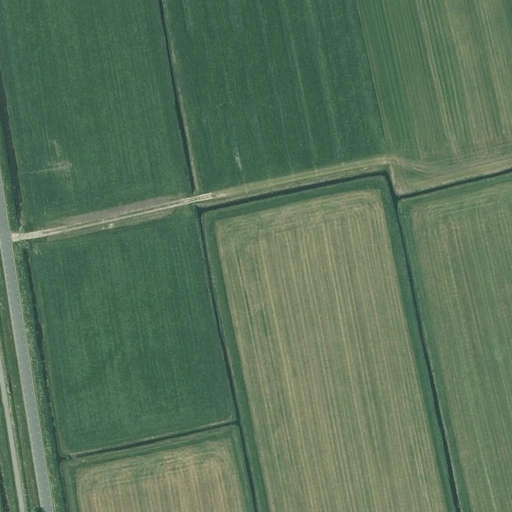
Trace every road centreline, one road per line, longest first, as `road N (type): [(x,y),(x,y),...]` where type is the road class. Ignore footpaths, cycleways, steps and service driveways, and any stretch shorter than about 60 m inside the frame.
road 1 (tertiary): [(46,511),(0,209)]
road 2 (track): [(4,240),(224,194)]
